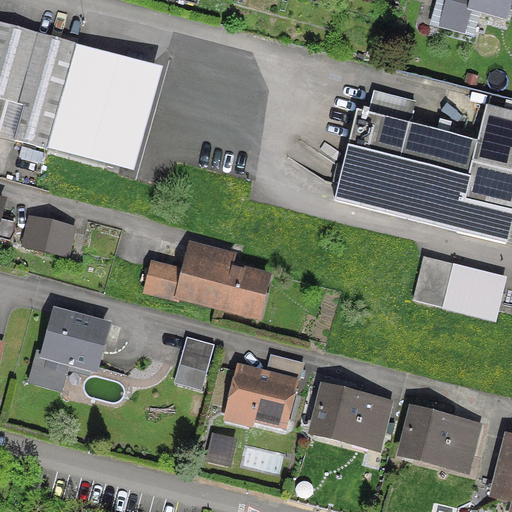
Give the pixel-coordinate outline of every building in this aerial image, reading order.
[(504,21),(509,5),(509,0),(447,0),(446,4),(504,21)] [(13,143),(45,152),(47,144),(74,48),(0,27),(0,101),(22,108),(13,143)] [(160,71),(74,48),(47,144),(133,168),(160,71)] [(511,123),(482,116),(475,144),(407,127),(412,104),(372,94),(367,114),(362,112),(361,116),(355,114),(333,203),(504,245),(511,215),(511,123)] [(31,236),(23,234),(20,249),(67,260),(70,245),(62,243),(65,229),(35,222),(31,236)] [(265,280),(253,277),(187,261),(183,277),(150,269),(145,291),(255,319),(265,280)] [(93,371),(93,368),(104,330),(89,326),(90,325),(69,319),(68,321),(54,317),(43,357),(47,358),(43,371),(64,376),(66,366),(71,368),(71,365),(93,371)] [(205,375),(212,347),(185,340),(177,367),(205,375)] [(249,419),(281,427),(291,386),(238,372),(229,409),(251,414),(249,419)] [(312,434),(376,450),(388,405),(361,399),(360,401),(322,392),(312,434)] [(401,456),(465,472),(476,428),(449,421),(449,423),(411,414),(401,456)] [(511,430),(509,441),(507,441),(492,497),(511,502),(511,430)]
